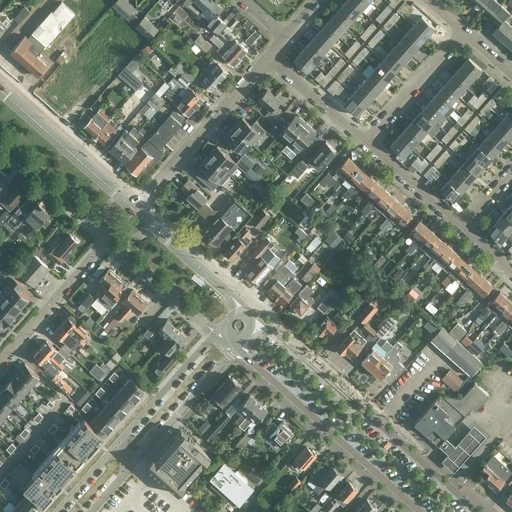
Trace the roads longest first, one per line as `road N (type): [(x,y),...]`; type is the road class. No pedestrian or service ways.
road 1 (residential): [(476,511),(250,310)]
road 2 (residential): [(235,348),(419,511)]
road 3 (residential): [(214,333),(57,511)]
road 4 (residential): [(91,511),(230,354)]
road 5 (residential): [(132,208),(267,56)]
road 6 (residential): [(0,362),(107,239)]
road 7 (residential): [(132,208),(16,105)]
road 8 (residential): [(364,143),(461,30)]
road 9 (residential): [(241,305),(132,208)]
road 10 (residential): [(0,142),(107,239)]
road 11 (residential): [(16,105),(97,14),(80,0)]
road 12 (residential): [(107,239),(214,333)]
road 13 (residential): [(364,143),(267,56)]
road 14 (residential): [(461,228),(364,143)]
